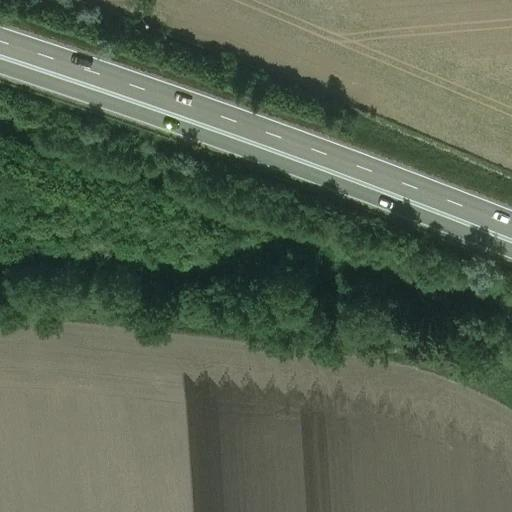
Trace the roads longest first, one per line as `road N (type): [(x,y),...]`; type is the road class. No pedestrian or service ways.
road 1 (trunk): [(0,61),(511,250)]
road 2 (trunk): [(511,223),(0,35)]
